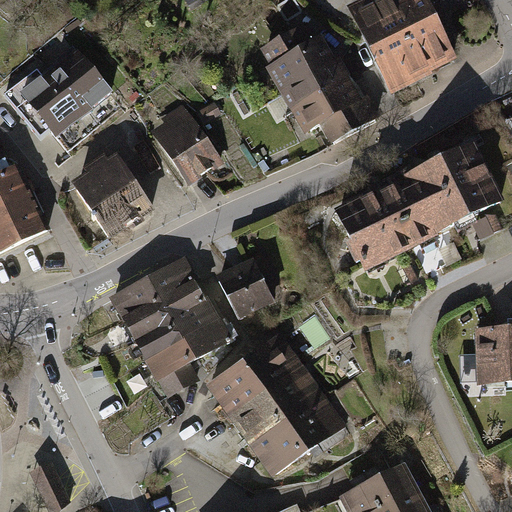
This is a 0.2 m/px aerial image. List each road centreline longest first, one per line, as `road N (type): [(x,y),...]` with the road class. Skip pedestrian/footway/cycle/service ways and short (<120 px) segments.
road 1 (tertiary): [(511,74),(87,290),(32,309)]
road 2 (residential): [(511,266),(438,303),(418,341),(425,374),(492,511)]
road 3 (unclassified): [(124,511),(32,309)]
